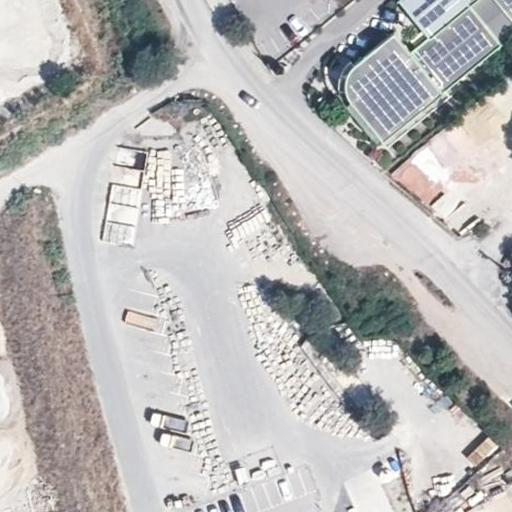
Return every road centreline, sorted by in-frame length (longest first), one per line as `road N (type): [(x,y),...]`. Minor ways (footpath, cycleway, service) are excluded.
road 1 (tertiary): [(511,353),(231,77),(191,0)]
road 2 (unknown): [(251,97),(361,0)]
